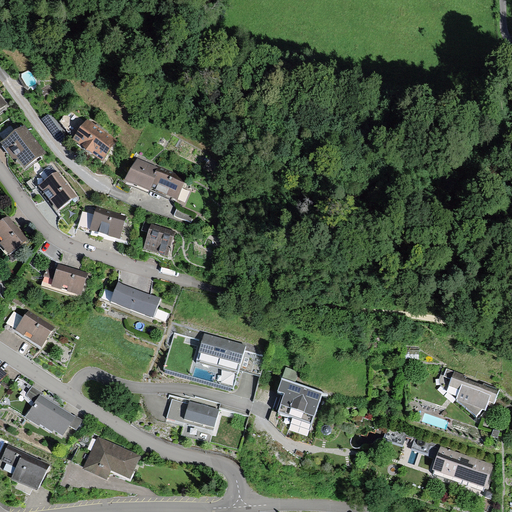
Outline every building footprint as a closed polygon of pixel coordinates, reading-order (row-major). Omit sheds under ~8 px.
[(100,163),(114,143),(69,112),(59,126),(75,137),(72,143),(100,163)] [(20,130),(1,146),(20,170),(40,154),(20,130)] [(176,175),(137,159),(125,181),(146,190),(164,197),(176,202),(184,183),(176,175)] [(35,183),(55,211),(69,201),(47,169),(39,174),(42,178),(35,183)] [(178,206),(174,215),(193,222),(196,214),(178,206)] [(119,241),(126,216),(97,207),(94,216),(83,213),(78,228),(119,241)] [(0,249),(6,257),(23,244),(4,220),(0,223),(0,249)] [(167,257),(175,232),(152,225),(144,249),(167,257)] [(77,297),(83,276),(58,268),(56,274),(46,271),(41,287),(77,297)] [(109,303),(151,320),(159,300),(116,284),(109,303)] [(13,314),(5,327),(40,349),(50,333),(24,316),(22,319),(13,314)] [(202,340),(195,365),(235,376),(241,350),(202,340)] [(285,381),(298,384),(300,373),(287,370),(285,381)] [(489,412),(495,393),(463,382),(464,378),(444,371),(442,379),(455,383),(452,391),(461,394),(458,404),(485,413),(482,421),(495,426),(499,415),(489,412)] [(312,425),(322,395),(280,382),(276,394),(284,396),(278,414),(312,425)] [(33,405),(25,418),(59,439),(71,419),(38,398),(40,394),(29,387),(22,398),(33,405)] [(217,413),(171,399),(165,420),(210,434),(217,413)] [(79,435),(84,422),(78,420),(73,432),(79,435)] [(401,448),(404,438),(376,427),(374,433),(368,431),(365,437),(352,432),(349,441),(350,445),(352,448),(355,450),(358,449),(362,445),(370,445),(376,440),(383,438),(382,441),(401,448)] [(107,472),(126,481),(137,458),(96,440),(82,472),(103,481),(107,472)] [(35,490),(46,465),(7,447),(2,458),(17,464),(10,479),(35,490)] [(491,465),(441,449),(433,475),(484,490),(491,465)]
